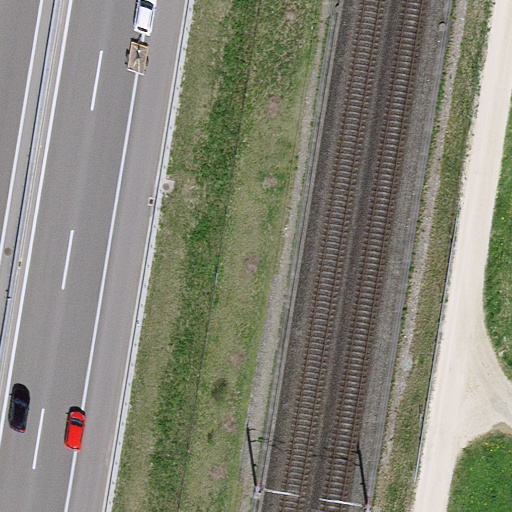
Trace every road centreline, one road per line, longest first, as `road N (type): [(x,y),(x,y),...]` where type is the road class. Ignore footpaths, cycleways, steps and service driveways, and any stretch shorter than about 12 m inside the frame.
road 1 (motorway): [(26,511),(110,0)]
road 2 (track): [(427,511),(509,0)]
